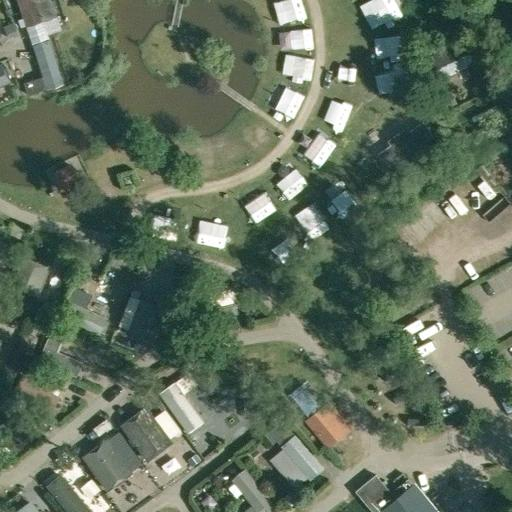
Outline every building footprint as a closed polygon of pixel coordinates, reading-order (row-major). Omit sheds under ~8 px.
[(59,14),(53,0),(18,0),(27,25),(47,18),(47,19),(54,17),(54,16),(59,14)] [(13,23),(4,27),(9,39),(18,35),(13,23)] [(43,76),(23,82),(27,94),(47,88),(63,83),(49,39),(34,44),(43,76)] [(473,65),(462,43),(426,60),(437,82),(473,65)] [(0,86),(12,81),(4,62),(0,63),(0,86)] [(423,122),(377,154),(388,169),(433,137),(423,122)] [(51,171),(60,190),(82,179),(74,160),(51,171)] [(482,165),(475,170),(482,180),(490,175),(482,165)] [(414,222),(427,241),(459,219),(468,231),(486,219),(479,210),(496,199),(502,207),(510,202),(495,181),(478,193),(471,183),(414,222)] [(446,249),(463,236),(456,226),(438,239),(446,249)] [(0,262),(10,242),(0,237),(0,262)] [(511,245),(502,251),(507,260),(511,257),(511,245)] [(40,295),(53,266),(26,254),(13,283),(40,295)] [(480,276),(502,264),(497,254),(475,266),(480,276)] [(424,285),(417,300),(426,304),(434,290),(424,285)] [(109,319),(87,308),(94,294),(77,286),(63,317),(101,335),(109,319)] [(12,293),(7,304),(18,310),(22,302),(20,301),(21,298),(12,293)] [(129,301),(118,330),(128,334),(127,337),(154,347),(167,314),(140,304),(139,304),(129,301)] [(228,309),(195,316),(199,333),(240,324),(237,307),(228,309)] [(418,351),(436,341),(432,333),(414,344),(418,351)] [(85,361),(59,350),(46,345),(40,360),(78,376),(85,361)] [(388,362),(381,378),(387,381),(394,365),(388,362)] [(62,396),(23,372),(12,390),(51,414),(62,396)] [(204,420),(175,381),(160,392),(189,432),(204,420)] [(408,391),(392,397),(395,403),(411,397),(408,391)] [(8,394),(3,405),(13,411),(19,400),(8,394)] [(232,409),(253,409),(252,399),(232,399),(232,409)] [(173,442),(146,405),(121,423),(148,460),(173,442)] [(324,407),(307,421),(328,446),(345,432),(324,407)] [(106,419),(93,428),(99,436),(111,427),(106,419)] [(425,420),(408,419),(408,426),(425,427),(425,420)] [(274,444),(290,430),(283,422),(266,436),(274,444)] [(33,424),(9,443),(0,449),(8,459),(41,434),(33,424)] [(283,449),(270,460),(295,490),(308,478),(309,480),(324,468),(294,433),(280,446),(283,449)] [(132,472),(107,437),(83,455),(108,490),(111,487),(114,491),(131,479),(128,475),(132,472)] [(271,511),(279,506),(247,466),(233,478),(253,503),(242,511),(271,511)] [(91,511),(93,511),(62,473),(47,485),(68,511),(91,511)] [(361,487),(356,491),(359,496),(368,506),(372,511),(435,511),(414,487),(406,477),(389,491),(376,475),(361,487)] [(37,511),(29,501),(14,511),(37,511)]
